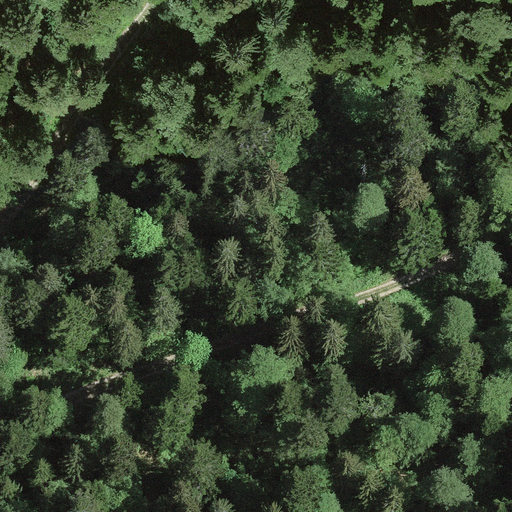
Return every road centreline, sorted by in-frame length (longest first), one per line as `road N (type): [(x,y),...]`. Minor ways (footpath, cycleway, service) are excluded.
road 1 (track): [(511,227),(264,330),(0,424)]
road 2 (track): [(0,231),(157,0)]
